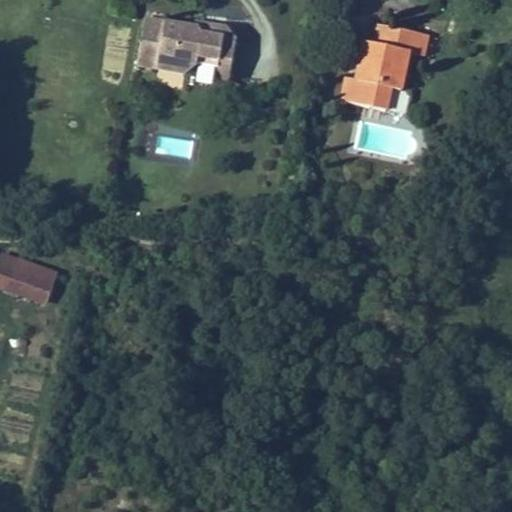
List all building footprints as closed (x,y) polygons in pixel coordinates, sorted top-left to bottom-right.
[(184,28),(147,21),(138,66),(159,70),(161,59),(178,62),(176,73),(186,75),(197,67),(199,59),(220,64),(219,71),(226,82),(230,83),(235,58),(222,56),(225,42),(202,38),(198,31),(195,30),(184,28)] [(222,56),(235,58),(237,45),(227,32),(196,25),(195,30),(198,31),(202,38),(225,42),(222,56)] [(424,36),(380,26),(376,46),(366,44),(358,82),(348,79),(343,102),(387,112),(392,90),(402,92),(410,54),(420,56),(424,36)] [(424,36),(420,56),(425,58),(429,37),(424,36)] [(161,59),(159,70),(176,73),(178,62),(161,59)] [(199,59),(197,67),(219,71),(220,64),(199,59)] [(0,254),(0,289),(48,306),(60,271),(1,250),(0,254)]
